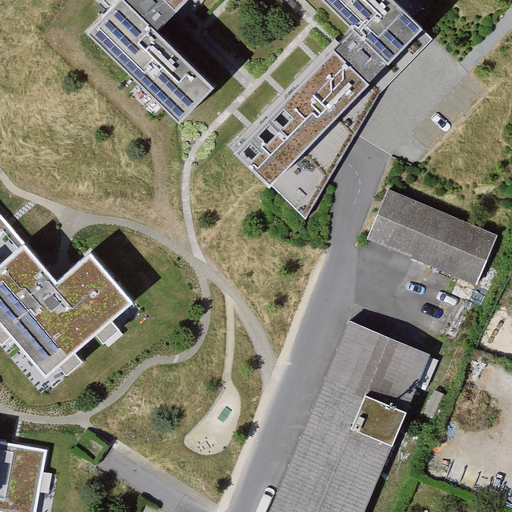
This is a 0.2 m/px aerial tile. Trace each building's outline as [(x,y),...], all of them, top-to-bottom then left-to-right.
[(188,0),(112,0),(84,28),(182,126),(225,83),(165,23),(188,0)] [(437,15),(421,0),(344,0),(366,19),(249,146),(285,180),(437,15)] [(498,236),(386,192),(366,245),(478,288),(498,236)] [(45,284),(0,234),(0,347),(40,391),(126,313),(75,257),(45,284)] [(360,511),(425,357),(344,321),(264,511),(360,511)] [(0,511),(34,511),(43,458),(0,450),(0,511)]
